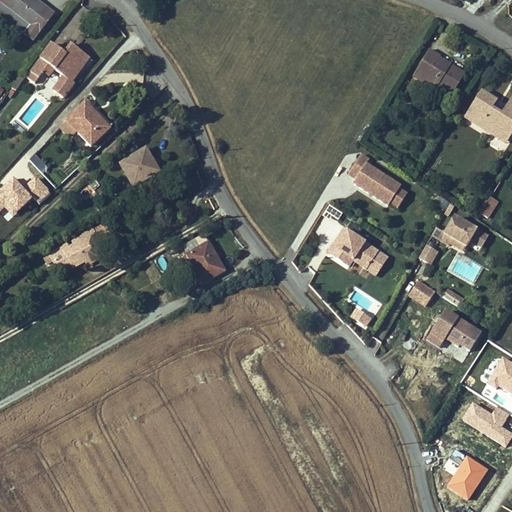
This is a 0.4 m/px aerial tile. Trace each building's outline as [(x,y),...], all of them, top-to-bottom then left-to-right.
[(40,3),(35,0),(0,0),(0,1),(0,2),(31,26),(24,34),(33,41),(54,14),(45,7),(42,11),(37,7),(40,3)] [(31,26),(0,2),(0,15),(24,34),(31,26)] [(45,7),(40,3),(37,7),(42,11),(45,7)] [(72,82),(89,59),(70,45),(66,51),(67,51),(65,55),(64,54),(51,45),(27,78),(35,84),(43,73),(48,66),(54,70),(63,77),(53,91),(63,99),(74,83),(72,82)] [(451,94),(463,74),(449,65),(448,67),(437,61),(438,58),(439,57),(429,51),(417,71),(435,82),(434,84),(437,86),(451,94)] [(449,65),(438,58),(437,61),(448,67),(449,65)] [(48,77),(54,70),(48,66),(43,73),(48,77)] [(434,84),(435,82),(417,71),(413,77),(434,90),(437,86),(434,84)] [(20,85),(24,80),(19,77),(16,82),(20,85)] [(16,91),(20,85),(16,82),(11,88),(16,91)] [(500,140),(511,123),(511,124),(511,116),(504,112),(501,117),(490,110),(496,101),(481,93),(467,115),(492,131),(490,134),(500,140)] [(109,129),(85,104),(66,121),(91,147),(109,129)] [(492,131),(467,115),(465,118),(490,134),(492,131)] [(505,144),(511,133),(511,124),(511,123),(500,140),(505,144)] [(154,175),(147,163),(151,160),(145,150),(121,165),(133,187),(154,175)] [(45,178),(52,172),(35,153),(28,159),(45,178)] [(399,190),(401,187),(366,165),(369,161),(361,155),(348,175),(356,180),(353,184),(388,207),(390,204),(399,190)] [(158,172),(151,160),(147,163),(154,175),(158,172)] [(397,209),(406,194),(399,190),(390,204),(397,209)] [(121,203),(116,194),(98,204),(104,213),(121,203)] [(438,197),(434,206),(449,213),(453,205),(438,197)] [(488,219),(497,203),(490,198),(480,214),(488,219)] [(123,219),(120,213),(113,217),(117,222),(123,219)] [(11,223),(3,216),(0,218),(0,219),(7,227),(11,223)] [(488,238),(454,218),(445,234),(436,229),(432,236),(449,246),(450,245),(453,240),(466,247),(470,241),(482,248),(488,238)] [(375,277),(388,256),(341,227),(325,253),(365,279),(369,273),(375,277)] [(95,256),(99,244),(92,230),(83,235),(84,236),(73,243),(75,245),(69,249),(67,245),(49,254),(50,255),(53,261),(57,269),(58,269),(70,262),(73,268),(86,261),(95,256)] [(211,263),(208,258),(214,254),(204,236),(197,240),(196,239),(182,247),(187,256),(192,263),(203,283),(214,277),(224,271),(217,259),(211,263)] [(466,247),(453,240),(450,245),(463,252),(466,247)] [(430,265),(437,252),(426,246),(419,259),(430,265)] [(217,259),(214,254),(208,258),(211,263),(217,259)] [(53,261),(50,255),(44,259),(45,261),(47,264),(53,261)] [(97,261),(95,256),(86,261),(88,266),(97,261)] [(192,263),(187,256),(183,259),(187,266),(192,263)] [(73,268),(70,262),(58,269),(63,273),(73,268)] [(217,283),(214,277),(203,283),(207,289),(217,283)] [(425,307),(435,293),(418,281),(409,296),(425,307)] [(451,303),(455,296),(447,290),(442,297),(451,303)] [(459,308),(464,301),(455,296),(451,303),(459,308)] [(348,317),(365,328),(371,318),(355,307),(348,317)] [(129,332),(121,310),(115,313),(124,335),(129,332)] [(27,320),(22,311),(15,315),(19,324),(27,320)] [(480,335),(444,312),(441,318),(440,319),(443,321),(440,326),(437,325),(436,325),(435,326),(426,340),(439,349),(445,339),(458,348),(459,346),(469,352),(480,335)] [(440,326),(443,321),(440,319),(441,318),(437,316),(432,324),(435,326),(436,325),(437,325),(440,326)] [(105,336),(97,323),(89,328),(97,341),(105,336)] [(376,350),(379,340),(372,338),(369,348),(376,350)] [(462,363),(469,352),(459,346),(458,348),(445,339),(439,349),(462,363)]
